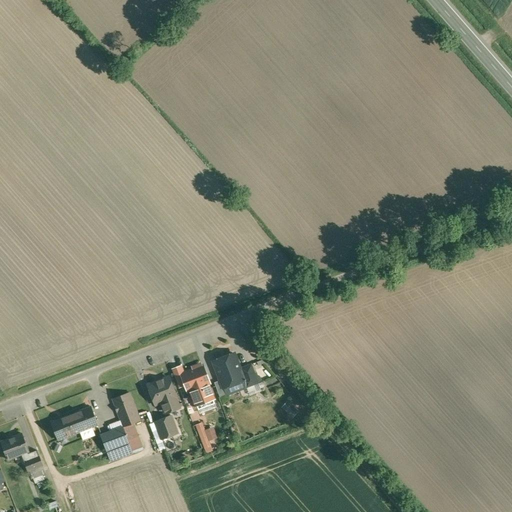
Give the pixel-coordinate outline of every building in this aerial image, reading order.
[(234,353),(213,361),(221,380),(226,395),(247,387),(240,369),(234,353)] [(251,364),(240,369),(247,387),(258,383),(251,364)] [(201,366),(193,369),(193,370),(181,375),(188,392),(191,391),(196,403),(213,397),(208,384),(209,384),(202,366),(201,367),(201,366)] [(169,378),(162,381),(156,383),(148,386),(155,405),(161,402),(166,414),(179,409),(175,397),(176,397),(169,378)] [(221,380),(214,383),(220,398),(226,395),(221,380)] [(129,393),(112,400),(123,428),(140,421),(129,393)] [(91,408),(51,423),(58,441),(98,425),(91,408)] [(171,417),(156,423),(162,439),(177,434),(171,417)] [(133,453),(123,428),(100,436),(110,462),(133,453)] [(22,434),(0,442),(7,460),(21,455),(28,452),(29,452),(22,434)] [(37,451),(29,454),(28,452),(21,455),(27,471),(42,465),(37,451)]
